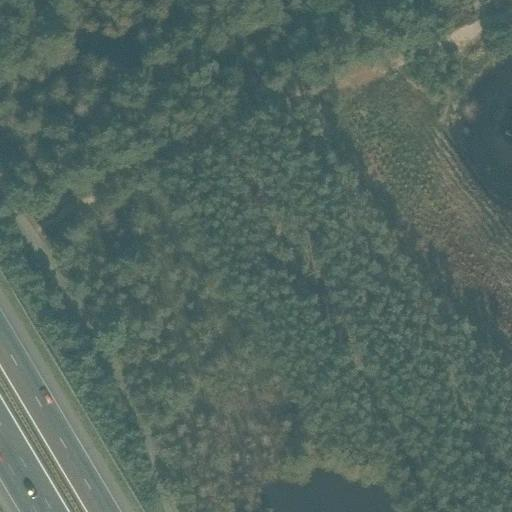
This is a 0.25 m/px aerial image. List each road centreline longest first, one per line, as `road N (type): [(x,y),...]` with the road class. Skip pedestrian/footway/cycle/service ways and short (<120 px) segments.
road 1 (track): [(511,13),(280,106),(23,229)]
road 2 (motorway): [(103,511),(0,337)]
